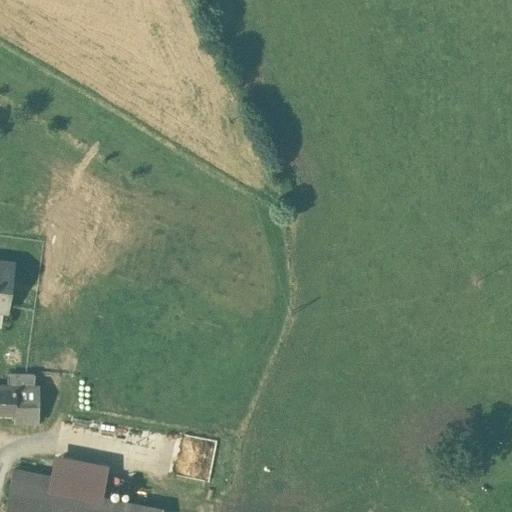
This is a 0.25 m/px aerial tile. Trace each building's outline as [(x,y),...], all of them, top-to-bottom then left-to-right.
[(12,262),(0,260),(0,307),(6,308),(12,262)] [(35,373),(9,373),(8,384),(35,385),(35,373)] [(0,411),(15,412),(15,420),(39,421),(40,385),(35,385),(8,384),(0,384),(0,411)] [(173,459),(173,438),(132,438),(132,446),(120,446),(120,457),(118,457),(118,459),(173,459)] [(160,511),(162,508),(49,486),(51,475),(14,468),(5,511),(160,511)]
